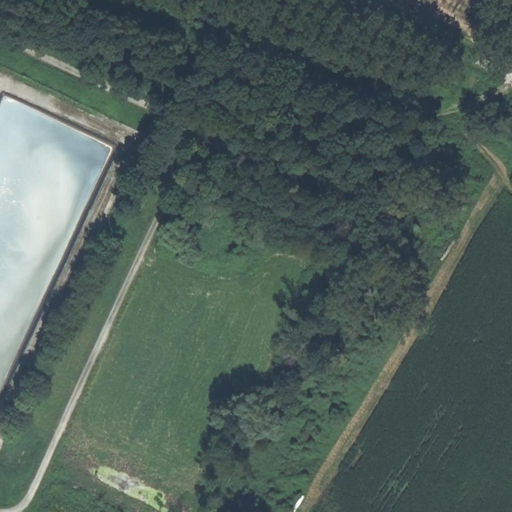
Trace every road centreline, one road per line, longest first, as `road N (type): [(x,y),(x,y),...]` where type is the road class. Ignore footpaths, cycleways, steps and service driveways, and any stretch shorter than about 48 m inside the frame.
road 1 (track): [(17,511),(157,219),(189,127),(0,37)]
road 2 (track): [(394,0),(511,61)]
